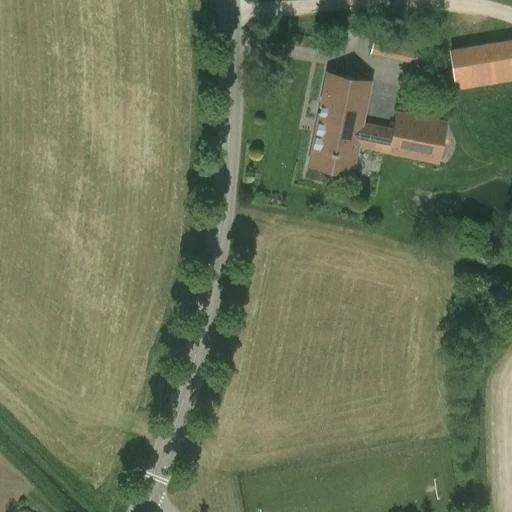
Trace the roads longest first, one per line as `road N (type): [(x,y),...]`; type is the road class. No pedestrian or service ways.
road 1 (tertiary): [(143,507),(204,334),(219,252),(230,169),(227,0)]
road 2 (track): [(228,13),(352,3),(465,5),(511,15)]
